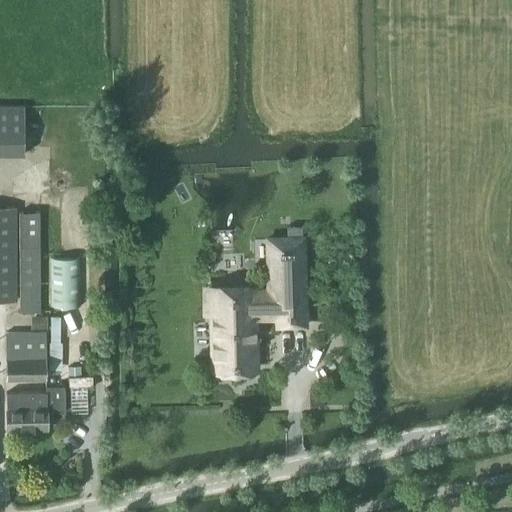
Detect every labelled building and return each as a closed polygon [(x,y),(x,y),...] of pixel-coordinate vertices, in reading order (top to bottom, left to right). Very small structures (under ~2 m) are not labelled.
[(0,154),(24,155),(24,106),(0,106),(0,154)] [(0,301),(15,302),(14,207),(0,207),(0,301)] [(39,312),(39,247),(38,213),(18,213),(19,312),(39,312)] [(218,312),(212,312),(214,371),(254,370),(253,319),(277,319),(277,327),(304,326),(302,238),(301,238),(301,227),(286,227),(286,238),(267,239),(268,291),(252,291),(252,287),(217,287),(218,312)] [(45,380),(45,358),(45,331),(4,332),(5,381),(45,380)] [(46,392),(6,393),(6,430),(46,429),(46,413),(64,412),(64,387),(45,387),(46,392)]
